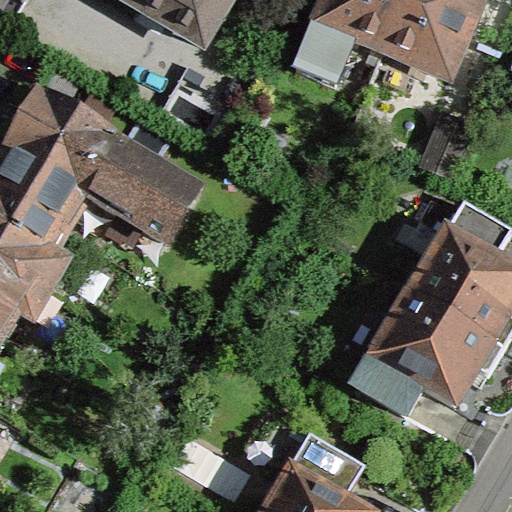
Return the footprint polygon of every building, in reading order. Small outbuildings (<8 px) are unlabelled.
[(240,0),(108,0),(206,58),(240,0)] [(491,0),(321,0),(309,29),(454,89),(491,0)] [(206,189),(36,92),(0,154),(0,363),(23,324),(38,332),(77,263),(62,254),(89,208),(169,253),(206,189)] [(511,326),(511,266),(448,228),(367,362),(458,416),(511,326)] [(363,511),(288,467),(261,511),(363,511)]
